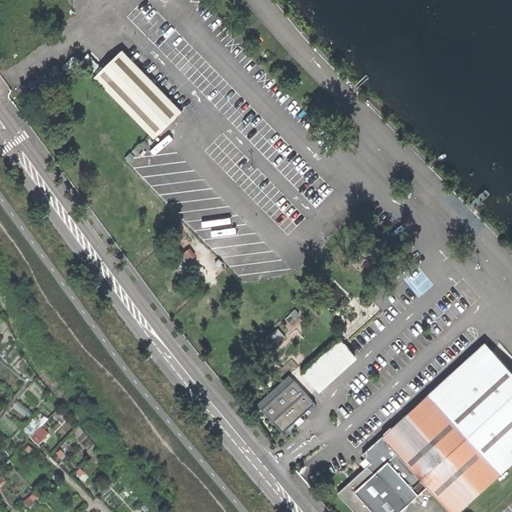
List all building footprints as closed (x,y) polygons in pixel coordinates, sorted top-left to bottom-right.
[(154,138),(181,111),(121,50),(93,76),(154,138)] [(381,291),(385,287),(378,279),(374,283),(381,291)] [(316,387),(353,354),(340,339),(303,372),(316,387)] [(486,341),(383,435),(389,442),(493,349),(486,341)] [(452,511),(459,511),(511,464),(511,370),(493,349),(389,442),(383,435),(363,453),(371,462),(339,492),(354,510),(356,511),(399,511),(429,486),(452,511)] [(282,433),(314,403),(304,392),(272,422),(277,427),(282,433)] [(0,465),(8,457),(3,452),(0,454),(0,465)]
